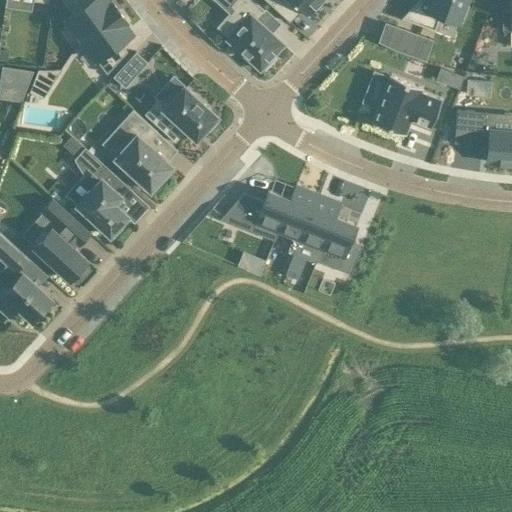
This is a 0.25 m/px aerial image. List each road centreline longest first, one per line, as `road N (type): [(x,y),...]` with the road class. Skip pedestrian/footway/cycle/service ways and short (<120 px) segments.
road 1 (residential): [(0,383),(265,117)]
road 2 (residential): [(265,117),(369,172),(511,199)]
road 3 (residential): [(149,0),(265,117)]
road 4 (residential): [(265,117),(373,0)]
